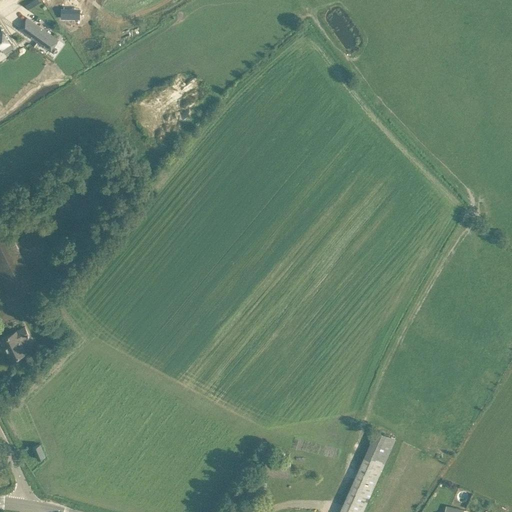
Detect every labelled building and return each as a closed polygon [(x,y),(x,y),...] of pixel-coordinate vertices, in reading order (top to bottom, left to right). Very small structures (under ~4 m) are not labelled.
[(30,0),(25,3),(28,9),(40,2),(39,0),(30,0)] [(62,8),(62,18),(71,18),(71,8),(62,8)] [(18,28),(29,35),(37,24),(26,16),(18,28)] [(37,24),(29,35),(50,50),(59,39),(37,24)] [(0,50),(3,49),(5,53),(13,47),(11,43),(12,43),(0,26),(0,50)] [(52,204),(57,196),(51,192),(46,200),(52,204)] [(0,275),(12,299),(37,287),(9,230),(0,234),(0,275)] [(38,233),(22,240),(26,252),(43,246),(38,233)] [(29,334),(25,327),(16,331),(1,338),(11,359),(26,352),(19,338),(29,334)] [(357,511),(358,511),(360,511),(361,511),(394,437),(375,429),(339,511),(357,511)] [(38,458),(45,455),(40,443),(33,446),(38,458)] [(281,462),(275,461),(275,459),(270,459),(270,463),(264,463),(264,475),(290,477),(291,461),(281,460),(281,462)] [(255,486),(255,492),(259,492),(266,492),(267,481),(260,480),(259,487),(255,486)]
